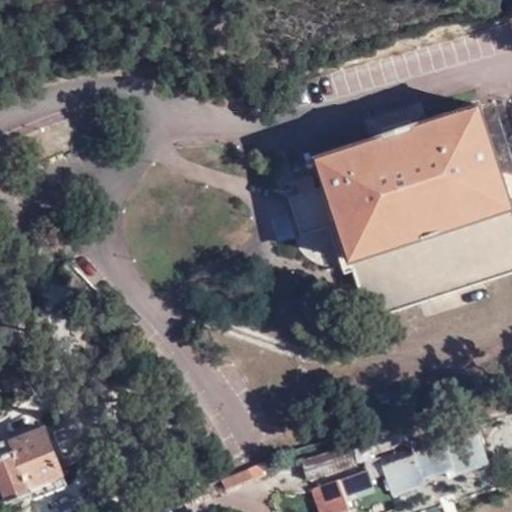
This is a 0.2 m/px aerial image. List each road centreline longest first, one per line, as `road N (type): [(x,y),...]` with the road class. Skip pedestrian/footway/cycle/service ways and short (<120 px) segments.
road 1 (residential): [(511,59),(242,134),(106,89),(0,136)]
road 2 (track): [(143,301),(329,360),(511,303)]
road 3 (residential): [(267,489),(511,393)]
road 4 (unknown): [(0,358),(8,361),(20,410),(161,377)]
